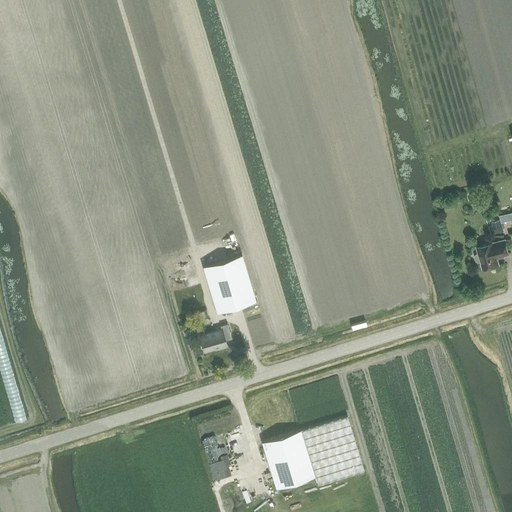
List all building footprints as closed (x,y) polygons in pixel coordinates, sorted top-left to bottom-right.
[(502,222),(511,219),(511,218),(510,212),(500,215),(502,222)] [(475,255),(476,259),(478,260),(481,260),(483,267),(487,266),(489,268),(493,267),(494,264),(498,263),(497,256),(509,253),(505,238),(493,242),(492,241),(476,245),(478,252),(476,253),(475,255)] [(203,265),(217,311),(256,299),(241,253),(203,265)] [(221,328),(199,335),(204,351),(219,346),(220,348),(227,346),(225,340),(232,338),(228,323),(221,325),(221,328)] [(347,414),(300,429),(314,475),(317,483),(364,469),(347,414)] [(182,429),(185,438),(191,436),(188,427),(182,429)] [(314,475),(300,429),(262,441),(276,487),(314,475)]
